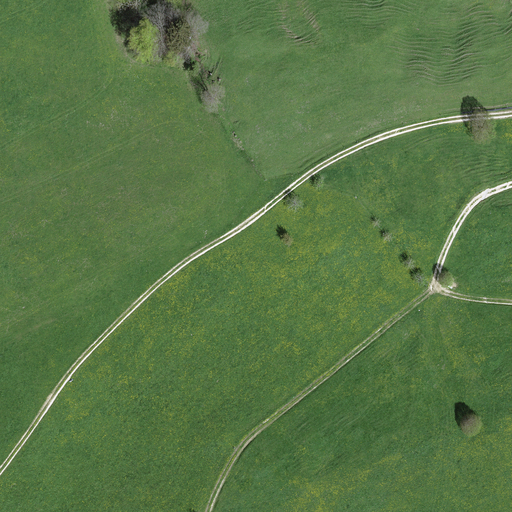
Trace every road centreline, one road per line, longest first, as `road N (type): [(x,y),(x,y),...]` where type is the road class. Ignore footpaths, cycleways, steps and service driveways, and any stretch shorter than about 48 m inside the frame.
road 1 (track): [(0,470),(84,356),(184,259),(362,144),(450,119),(511,113)]
road 2 (track): [(207,511),(249,437),(435,285),(458,296),(511,301)]
road 3 (track): [(435,285),(453,229),(471,203),(511,183)]
